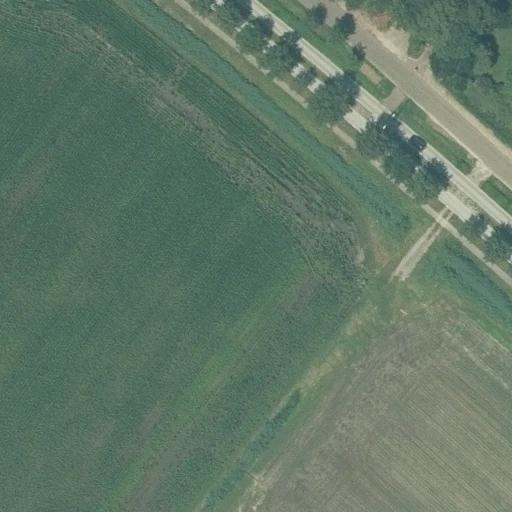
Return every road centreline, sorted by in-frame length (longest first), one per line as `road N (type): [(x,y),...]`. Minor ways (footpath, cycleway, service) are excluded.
road 1 (secondary): [(204,0),(511,259)]
road 2 (secondary): [(511,226),(240,0)]
road 3 (unclassified): [(511,178),(312,0)]
